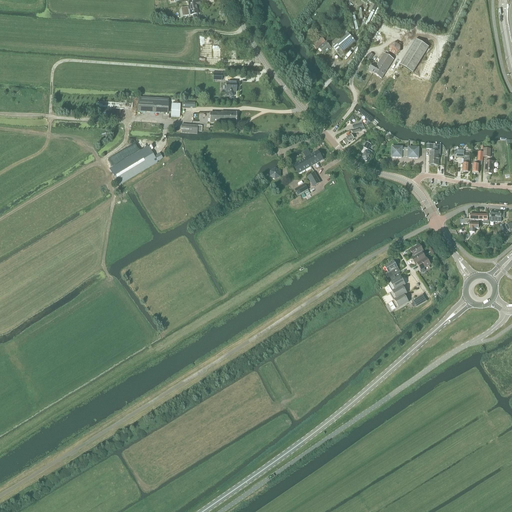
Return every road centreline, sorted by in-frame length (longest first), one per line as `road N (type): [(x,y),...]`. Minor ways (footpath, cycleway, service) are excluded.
road 1 (unclassified): [(0,496),(437,221)]
road 2 (unclassified): [(220,511),(492,329),(508,309)]
road 3 (secondary): [(201,511),(346,408),(444,321)]
road 4 (unclassified): [(413,185),(350,160),(269,70),(228,0)]
road 5 (track): [(50,116),(52,70),(61,61),(269,70)]
road 6 (track): [(198,108),(185,111),(184,121),(126,121),(124,142),(0,219)]
road 7 (track): [(442,42),(414,32),(368,48),(350,80),(355,100),(326,135)]
road 8 (track): [(317,124),(332,106),(328,97),(260,0)]
